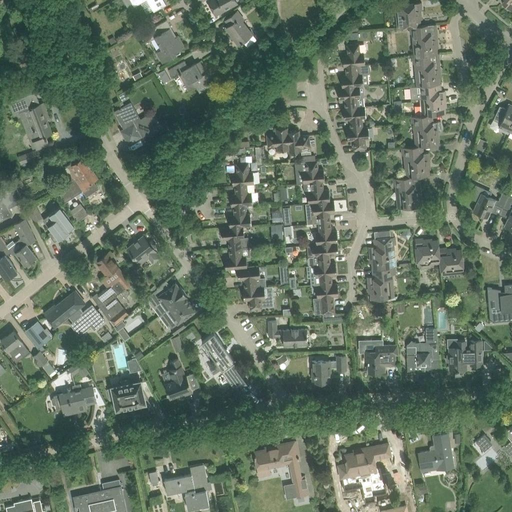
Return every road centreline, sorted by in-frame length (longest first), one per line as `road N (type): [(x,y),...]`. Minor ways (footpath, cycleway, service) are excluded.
road 1 (residential): [(372,221),(365,177),(323,110),(279,106),(259,95),(190,0)]
road 2 (unclassified): [(287,398),(0,457)]
road 3 (unclassified): [(287,398),(143,204)]
road 4 (unclassified): [(511,393),(287,398)]
road 5 (unclassified): [(143,204),(88,102),(57,0)]
road 6 (unclassified): [(0,318),(143,204)]
